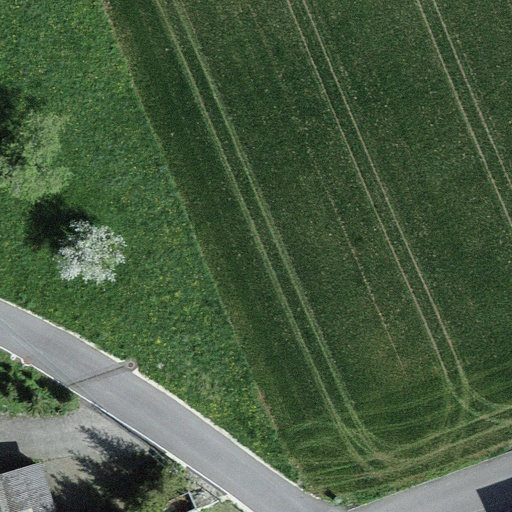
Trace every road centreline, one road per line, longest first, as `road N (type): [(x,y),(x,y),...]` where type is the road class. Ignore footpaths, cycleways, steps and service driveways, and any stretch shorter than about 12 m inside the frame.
road 1 (residential): [(0,329),(60,361),(275,511)]
road 2 (residential): [(511,460),(380,511)]
